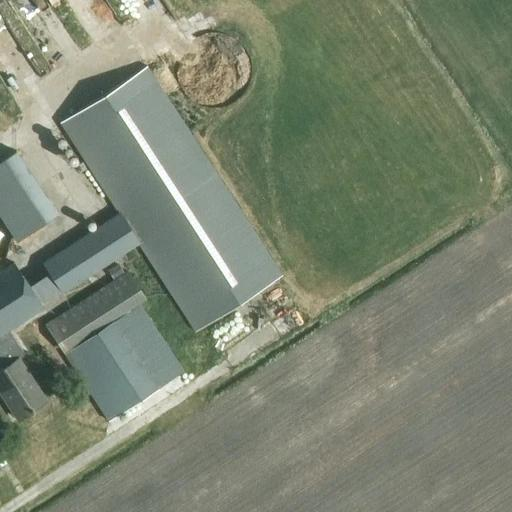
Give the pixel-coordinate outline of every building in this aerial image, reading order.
[(188,42),(181,50),(177,60),(175,71),(177,81),(181,91),(188,100),(198,105),(208,108),(219,108),(229,105),(238,100),(245,91),(250,81),(251,71),(250,60),(245,50),(238,42),(229,36),(219,33),(208,33),(198,36),(188,42)] [(119,255),(138,243),(195,331),(281,275),(146,67),(60,123),(119,214),(101,226),(100,225),(42,263),(61,294),(119,256),(119,255)] [(0,157),(0,212),(16,239),(59,213),(18,146),(0,157)] [(0,304),(29,286),(14,263),(0,272),(0,304)] [(107,271),(113,279),(123,273),(117,264),(107,271)] [(45,325),(63,351),(112,319),(143,298),(126,272),(45,325)] [(29,286),(0,304),(0,362),(3,367),(0,369),(0,394),(17,420),(46,402),(18,359),(24,356),(8,331),(43,308),(29,286)] [(112,319),(63,351),(108,421),(157,389),(112,319)]
